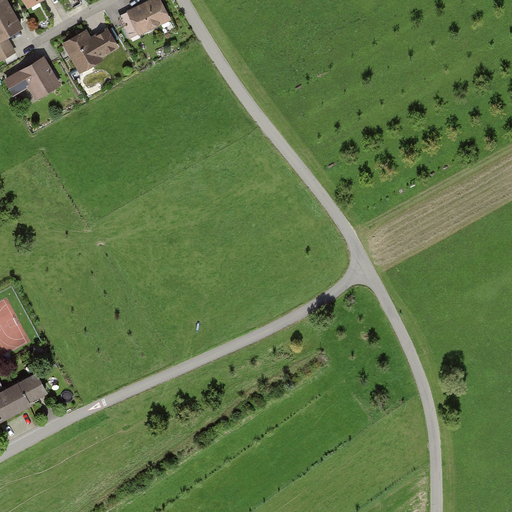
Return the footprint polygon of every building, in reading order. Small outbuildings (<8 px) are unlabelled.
[(25,26),(10,0),(0,0),(0,61),(17,52),(8,36),(25,26)] [(25,0),(30,9),(45,0),(25,0)] [(174,20),(164,0),(150,0),(128,11),(140,36),(174,20)] [(89,30),(64,43),(81,74),(105,61),(103,57),(122,47),(111,27),(93,37),(89,30)] [(62,83),(46,55),(6,78),(15,94),(30,85),(37,98),(62,83)] [(46,391),(36,373),(0,393),(0,419),(30,403),(29,400),(46,391)]
